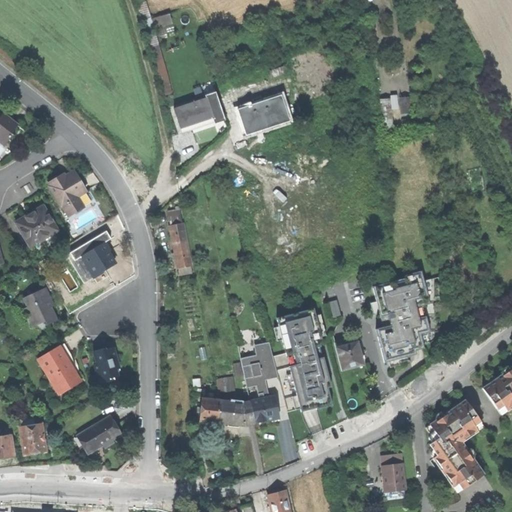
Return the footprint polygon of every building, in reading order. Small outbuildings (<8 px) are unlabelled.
[(163,94),(169,92),(142,1),(136,2),(163,94)] [(213,122),(224,119),(216,92),(205,96),(206,99),(174,111),(177,119),(180,128),(212,117),(213,122)] [(245,135),(289,121),(281,95),(237,109),(241,123),(245,135)] [(393,108),(399,107),(398,95),(379,97),(383,127),(395,126),(393,108)] [(0,140),(6,144),(13,134),(12,133),(18,124),(2,112),(0,115),(0,114),(0,140)] [(181,133),(213,122),(212,117),(180,128),(181,133)] [(62,204),(68,215),(80,208),(74,197),(85,190),(74,171),(63,177),(59,179),(58,177),(49,182),(50,184),(49,185),(60,205),(62,204)] [(30,183),(21,188),(24,194),(33,189),(30,183)] [(28,246),(57,230),(42,205),(28,213),(14,221),(28,246)] [(170,223),(183,221),(181,208),(168,210),(170,223)] [(182,227),(170,230),(172,239),(184,237),(182,227)] [(185,239),(172,242),(174,254),(177,268),(190,265),(185,239)] [(93,277),(102,272),(101,271),(110,265),(113,262),(113,260),(112,259),(109,257),(107,254),(106,251),(109,250),(104,242),(80,256),(93,277)] [(476,263),(479,259),(477,251),(467,253),(469,264),(476,263)] [(405,279),(407,288),(379,295),(386,326),(388,332),(382,333),(388,357),(419,349),(416,336),(427,333),(422,311),(430,308),(422,275),(405,279)] [(45,287),(22,297),(26,306),(23,308),(32,326),(43,321),(45,324),(56,319),(50,307),(53,305),(51,300),(45,287)] [(332,316),(340,315),(337,300),(329,301),(332,316)] [(313,312),(279,319),(301,417),(332,410),(327,389),(331,388),(324,358),(318,360),(316,350),(322,348),(313,312)] [(362,364),(355,336),(335,342),(342,370),(352,367),(362,364)] [(71,366),(59,346),(37,359),(58,394),(80,381),(71,366)] [(99,383),(110,380),(109,377),(116,375),(114,368),(117,367),(115,358),(112,347),(105,350),(104,348),(92,352),(95,362),(93,363),(99,383)] [(250,373),(259,371),(256,358),(241,361),(247,389),(253,388),(250,373)] [(511,366),(482,387),(500,414),(511,405),(511,366)] [(219,393),(224,391),(222,378),(216,379),(219,393)] [(273,396),(249,401),(250,403),(254,423),(266,421),(275,419),(273,409),(276,407),(273,396)] [(39,413),(45,410),(37,397),(31,401),(39,413)] [(208,421),(217,422),(219,401),(201,399),(199,420),(208,421)] [(247,425),(254,423),(250,403),(244,403),(241,401),(231,400),(231,401),(219,401),(217,422),(228,423),(228,426),(233,427),(238,427),(239,425),(247,425)] [(465,400),(430,425),(434,431),(429,434),(429,437),(432,443),(431,444),(433,446),(434,448),(432,450),(431,454),(455,492),(481,474),(460,441),(482,426),(465,400)] [(109,416),(73,438),(84,456),(104,444),(104,442),(109,440),(110,440),(120,434),(115,426),(109,416)] [(34,419),(19,421),(22,454),(34,453),(45,451),(41,424),(35,425),(34,419)] [(10,435),(0,436),(0,458),(3,458),(13,456),(10,435)] [(405,489),(400,454),(390,455),(381,456),(385,491),(405,489)] [(227,480),(234,478),(231,464),(225,466),(227,480)] [(276,493),(268,495),(272,511),(289,511),(284,491),(276,493)]
